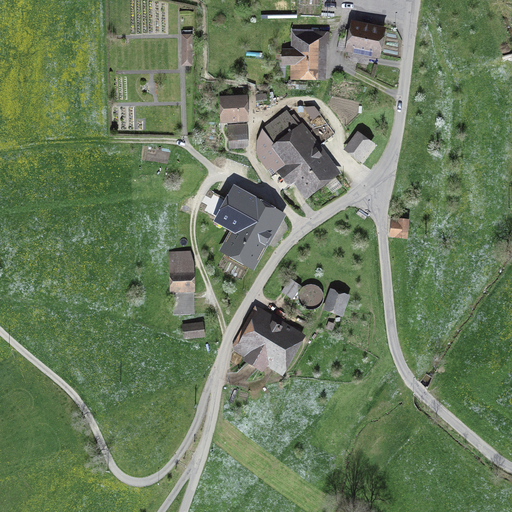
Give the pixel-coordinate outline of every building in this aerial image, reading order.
[(340,38),(338,49),(349,51),(347,59),(364,63),(366,51),(377,54),(381,33),(354,27),(353,31),(349,31),(349,32),(347,32),(345,39),(340,38)] [(298,32),(297,53),(284,53),(283,62),(297,62),(297,74),(320,75),(320,41),(324,41),(324,33),(298,32)] [(191,57),(191,36),(183,36),(183,57),(191,57)] [(245,119),(244,99),(223,100),(224,120),(245,119)] [(262,131),(258,141),(256,152),(259,156),(258,157),(272,176),(271,177),(282,191),(291,185),(288,180),(295,175),(308,192),(332,174),(319,157),(324,153),(319,146),(317,147),(293,116),(290,118),(285,113),(262,131)] [(246,145),(245,125),(230,126),(231,146),(246,145)] [(358,138),(351,148),(360,154),(367,145),(358,138)] [(217,220),(237,232),(227,249),(251,263),(280,213),(236,188),(217,220)] [(393,219),(391,236),(406,237),(408,221),(393,219)] [(174,273),(175,273),(175,287),(188,287),(188,272),(192,272),(191,261),(189,253),(173,253),(174,273)] [(290,279),(281,292),(292,299),(301,286),(290,279)] [(192,291),(174,292),(174,313),(193,313),(192,291)] [(329,306),(339,310),(343,299),(333,295),(329,306)] [(259,369),(267,358),(282,367),(298,339),(253,312),(237,340),(240,342),(236,350),(246,357),(245,360),(259,369)] [(202,335),(201,325),(185,327),(186,336),(202,335)]
